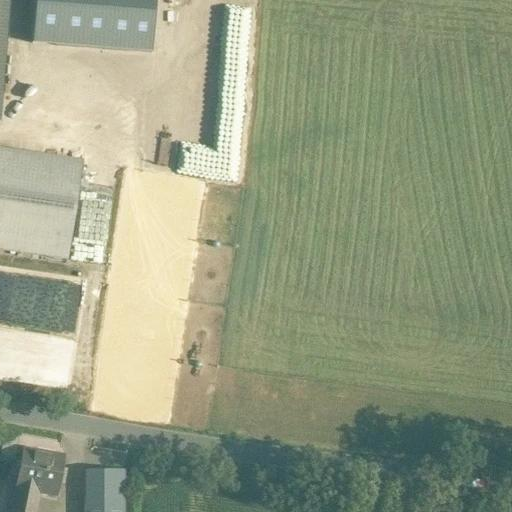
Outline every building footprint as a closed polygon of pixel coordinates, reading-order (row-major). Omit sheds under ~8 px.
[(0,0),(0,107),(8,0),(0,0)] [(81,163),(0,151),(0,250),(67,260),(81,163)] [(67,386),(81,276),(0,266),(0,346),(23,341),(4,339),(21,335),(0,332),(0,330),(0,325),(26,329),(27,325),(37,368),(35,383),(67,386)] [(64,461),(22,453),(16,489),(17,489),(12,511),(35,511),(37,505),(34,505),(37,493),(57,496),(64,461)] [(126,511),(126,472),(86,472),(86,511),(126,511)] [(12,511),(17,489),(16,489),(0,485),(0,511),(12,511)]
